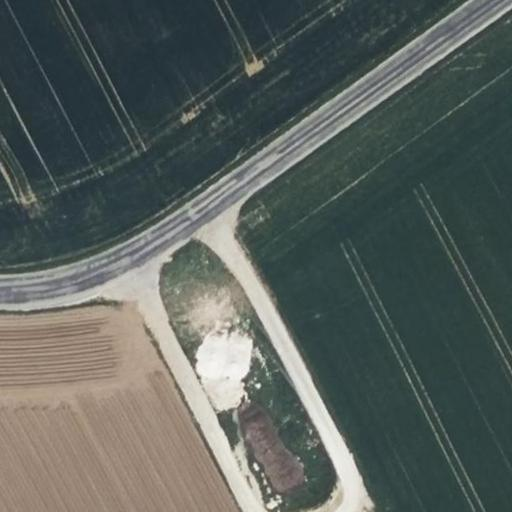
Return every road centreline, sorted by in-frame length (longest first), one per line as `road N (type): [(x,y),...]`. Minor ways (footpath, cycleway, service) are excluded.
road 1 (tertiary): [(491,0),(134,259),(0,286)]
road 2 (track): [(260,511),(134,259)]
